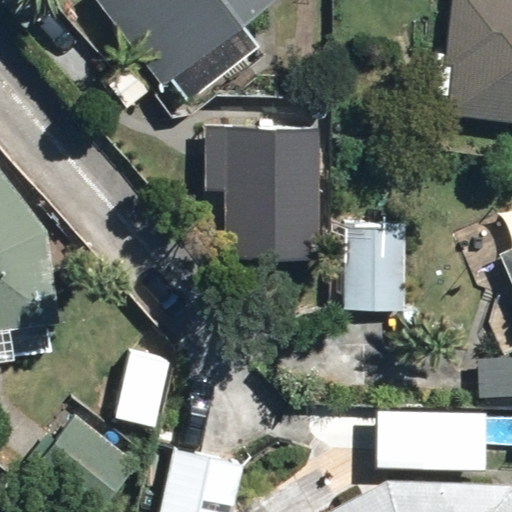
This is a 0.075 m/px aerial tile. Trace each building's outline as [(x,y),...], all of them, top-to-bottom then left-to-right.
[(89,0),(129,61),(118,74),(153,120),(257,44),(235,20),(261,0),(89,0)] [(445,64),(442,113),(511,119),(511,0),(443,0),(437,63),(445,64)] [(0,179),(0,354),(53,348),(38,232),(0,179)] [(400,215),(333,208),(324,307),(391,313),(400,215)] [(511,240),(492,248),(511,299),(511,240)] [(163,353),(118,348),(110,417),(155,422),(163,353)] [(511,355),(443,350),(439,394),(511,400),(511,355)] [(94,511),(129,462),(68,418),(33,467),(94,511)] [(224,511),(233,456),(165,445),(154,511),(224,511)] [(511,481),(381,475),(314,511),(510,511),(511,495),(511,481)]
